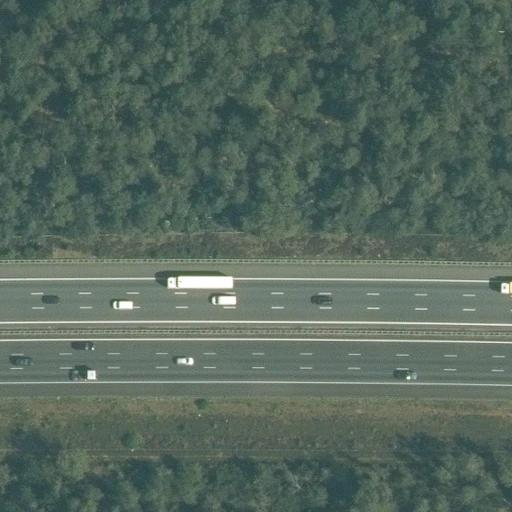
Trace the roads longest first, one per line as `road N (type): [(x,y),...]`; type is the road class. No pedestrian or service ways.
road 1 (motorway): [(0,363),(511,366)]
road 2 (motorway): [(511,306),(0,303)]
road 3 (track): [(308,0),(362,35),(429,9),(511,14)]
road 4 (track): [(153,0),(185,17),(218,21),(273,0)]
